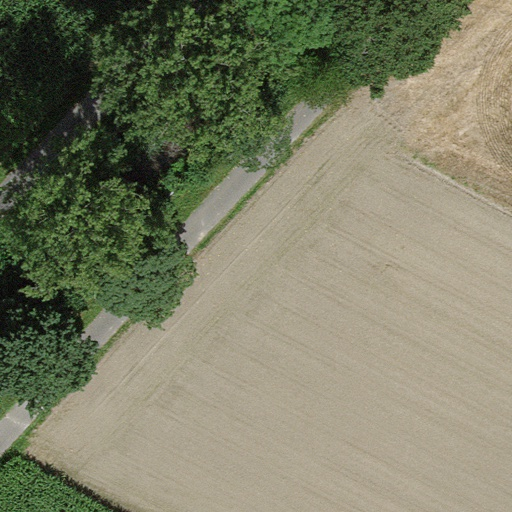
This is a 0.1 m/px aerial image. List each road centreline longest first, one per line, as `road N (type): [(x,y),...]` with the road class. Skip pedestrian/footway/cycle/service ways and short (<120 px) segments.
road 1 (track): [(404,0),(0,431)]
road 2 (track): [(199,0),(0,204)]
